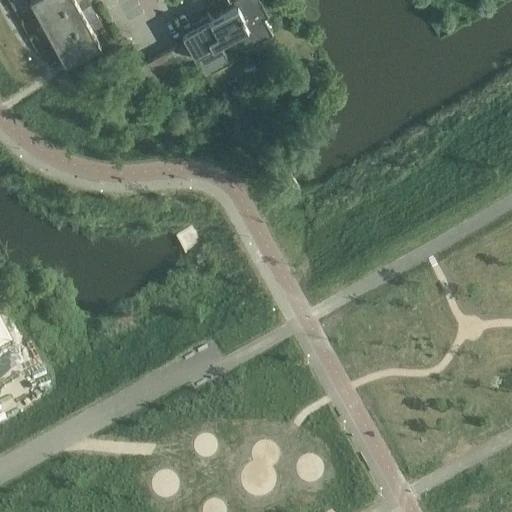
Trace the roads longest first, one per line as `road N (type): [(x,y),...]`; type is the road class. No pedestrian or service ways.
road 1 (motorway): [(511,220),(0,507)]
road 2 (motorway): [(511,194),(0,479)]
road 3 (motorway): [(511,268),(79,511)]
road 4 (motorway): [(175,511),(511,323)]
road 5 (motorway): [(244,511),(511,363)]
road 6 (motorway): [(346,511),(511,421)]
road 7 (motorway): [(392,511),(511,446)]
